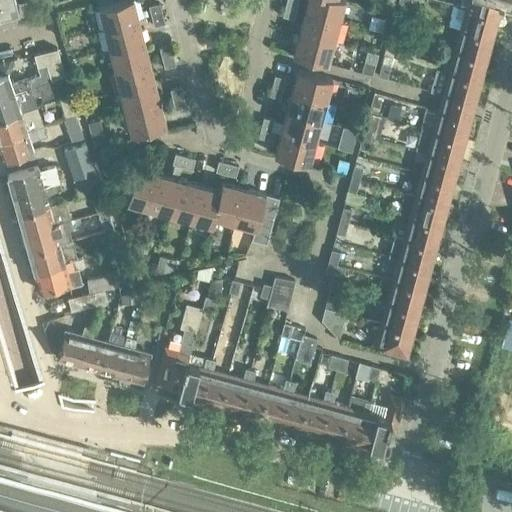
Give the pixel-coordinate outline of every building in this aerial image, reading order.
[(0,0),(0,9),(18,5),(16,0),(0,0)] [(119,0),(98,5),(104,27),(138,18),(133,0),(119,0)] [(286,0),(285,5),(296,8),(298,0),(286,0)] [(307,0),(304,11),(339,20),(344,0),(307,0)] [(467,0),(467,2),(498,11),(500,1),(501,2),(501,0),(509,2),(509,0),(467,0)] [(491,36),(498,11),(467,2),(461,27),(491,36)] [(160,3),(149,5),(151,15),(162,12),(160,3)] [(293,18),(296,8),(285,5),(282,15),(293,18)] [(304,11),(299,32),(333,42),(339,20),(304,11)] [(162,12),(151,15),(154,25),(165,23),(162,12)] [(393,17),(390,30),(399,33),(402,20),(393,17)] [(144,39),(138,18),(104,27),(109,48),(144,39)] [(486,56),(491,36),(461,27),(455,48),(486,56)] [(386,44),(395,46),(399,33),(390,30),(386,44)] [(327,63),(333,42),(299,32),(293,54),(327,63)] [(400,48),(414,52),(418,42),(403,37),(400,48)] [(149,60),(144,39),(109,48),(115,69),(149,60)] [(170,44),(159,47),(162,57),(173,55),(170,44)] [(0,75),(0,95),(63,74),(65,73),(57,47),(34,53),(39,74),(20,80),(12,83),(8,73),(0,75)] [(480,79),(486,56),(455,48),(452,60),(443,58),(440,68),(480,79)] [(378,53),(367,50),(364,60),(375,63),(378,53)] [(173,55),(162,57),(165,67),(175,64),(173,55)] [(115,69),(120,91),(155,82),(149,60),(115,69)] [(390,64),(382,62),(378,75),(387,78),(390,64)] [(442,93),(438,108),(470,117),(470,115),(473,103),(474,101),(480,79),(440,68),(435,67),(429,89),(442,93)] [(297,68),(292,89),(326,99),(332,77),(297,68)] [(63,74),(0,95),(0,117),(36,105),(33,95),(39,93),(41,98),(57,93),(58,99),(69,95),(63,74)] [(272,84),(283,87),(286,78),(275,75),(272,84)] [(120,91),(126,112),(160,103),(155,82),(120,91)] [(280,98),(283,87),(272,84),(269,95),(280,98)] [(173,98),(183,96),(181,86),(170,89),(173,98)] [(286,111),(320,120),(326,99),(292,89),(286,111)] [(382,93),(374,91),(370,104),(379,107),(382,93)] [(69,95),(58,99),(63,117),(64,118),(75,114),(69,95)] [(183,96),(173,98),(175,109),(186,106),(183,96)] [(166,124),(160,103),(126,112),(131,133),(166,124)] [(389,103),(386,117),(397,119),(400,106),(389,103)] [(0,117),(0,138),(42,124),(36,105),(0,117)] [(432,128),(464,137),(470,117),(438,108),(432,128)] [(315,142),(320,120),(286,111),(280,132),(315,142)] [(263,117),(261,127),(272,129),(274,119),(263,117)] [(370,136),(373,124),(365,122),(362,134),(370,136)] [(42,124),(0,138),(0,150),(3,159),(12,156),(33,149),(30,140),(46,134),(42,124)] [(426,149),(459,158),(464,137),(432,128),(421,125),(416,146),(426,149)] [(272,129),(261,127),(258,136),(269,139),(272,129)] [(337,147),(351,151),(357,130),(343,127),(337,147)] [(309,163),(315,142),(280,132),(274,154),(309,163)] [(362,134),(359,147),(366,149),(370,136),(362,134)] [(85,141),(82,143),(63,148),(73,178),(95,171),(85,141)] [(109,145),(99,148),(102,158),(112,156),(109,145)] [(420,171),(453,179),(459,158),(426,149),(420,171)] [(182,166),(185,155),(175,153),(172,163),(182,166)] [(195,158),(185,155),(182,166),(192,169),(195,158)] [(225,173),(228,162),(218,160),(216,170),(225,173)] [(238,165),(228,162),(225,173),(235,176),(238,165)] [(354,164),(351,176),(359,178),(363,166),(354,164)] [(7,175),(12,193),(59,180),(55,165),(39,169),(38,166),(7,175)] [(127,202),(148,207),(157,173),(136,167),(127,202)] [(453,179),(420,171),(414,169),(412,178),(418,180),(415,193),(447,202),(453,179)] [(178,178),(157,173),(148,207),(169,213),(178,178)] [(90,193),(101,190),(96,174),(73,182),(78,197),(90,193)] [(351,176),(347,190),(356,192),(359,178),(351,176)] [(169,213),(190,218),(199,184),(178,178),(169,213)] [(17,212),(49,204),(46,193),(61,189),(59,180),(12,193),(17,212)] [(213,216),(215,216),(241,223),(250,189),(222,181),(219,189),(213,216)] [(219,189),(199,184),(190,218),(212,224),(215,216),(213,216),(219,189)] [(279,196),(250,189),(241,223),(254,227),(251,238),(266,242),(279,196)] [(447,202),(415,193),(405,191),(400,212),(409,214),(441,223),(447,202)] [(69,218),(65,202),(49,206),(49,204),(17,212),(23,230),(69,218)] [(347,220),(350,209),(343,207),(340,219),(347,220)] [(98,212),(104,230),(113,228),(107,209),(106,209),(98,212)] [(435,245),(441,223),(409,214),(403,237),(435,245)] [(23,230),(28,250),(70,239),(70,240),(74,239),(71,228),(72,228),(69,218),(23,230)] [(340,219),(336,233),(343,235),(347,220),(340,219)] [(107,249),(114,247),(118,246),(114,227),(113,228),(104,230),(102,230),(103,234),(96,236),(98,244),(105,242),(107,249)] [(435,245),(403,237),(393,234),(388,256),(397,259),(429,267),(435,245)] [(28,250),(34,269),(75,258),(70,240),(70,239),(28,250)] [(330,250),(327,262),(335,264),(338,252),(330,250)] [(34,269),(39,289),(70,281),(71,285),(82,282),(77,267),(83,265),(81,257),(75,258),(34,269)] [(423,288),(429,267),(397,259),(391,280),(423,288)] [(324,270),(333,273),(341,275),(343,267),(335,264),(327,262),(324,270)] [(88,290),(125,282),(122,270),(87,277),(88,290)] [(266,303),(283,308),(287,309),(295,279),(275,276),(274,277),(272,284),(268,295),(266,303)] [(211,278),(210,281),(207,295),(205,294),(202,307),(211,309),(214,298),(213,297),(213,296),(221,297),(223,277),(211,278)] [(241,281),(232,278),(228,291),(237,293),(241,281)] [(417,310),(423,288),(391,280),(386,301),(417,310)] [(268,295),(272,284),(263,281),(260,293),(268,295)] [(99,304),(106,302),(103,289),(96,291),(99,304)] [(142,300),(154,299),(153,290),(141,292),(142,300)] [(71,310),(99,304),(96,291),(68,297),(71,310)] [(130,302),(142,300),(141,292),(129,293),(130,302)] [(328,294),(325,306),(333,309),(336,296),(328,294)] [(380,323),(412,331),(417,310),(386,301),(380,323)] [(325,306),(321,319),(338,337),(345,312),(333,309),(325,306)] [(292,323),(283,321),(280,334),(289,336),(292,323)] [(79,363),(89,325),(84,323),(81,334),(65,330),(57,357),(79,363)] [(406,353),(412,331),(380,323),(376,336),(374,335),(372,343),(406,353)] [(94,326),(89,325),(79,363),(100,369),(107,341),(91,337),(94,326)] [(153,385),(178,391),(186,362),(188,362),(197,331),(194,330),(194,331),(184,329),(182,336),(167,332),(153,385)] [(303,334),(295,359),(308,363),(316,338),(303,334)] [(121,375),(131,336),(126,335),(123,345),(107,341),(100,369),(121,375)] [(136,337),(131,336),(121,375),(143,380),(150,353),(133,348),(136,337)] [(339,356),(330,354),(320,351),(314,371),(333,376),(335,368),(339,356)] [(347,358),(339,356),(335,368),(343,371),(347,358)] [(199,399),(210,358),(206,357),(203,366),(188,362),(186,362),(178,391),(189,394),(189,396),(199,399)] [(217,359),(210,358),(199,399),(219,404),(228,373),(214,369),(217,359)] [(367,376),(375,379),(379,366),(379,365),(370,363),(367,376)] [(243,377),(228,373),(219,404),(239,409),(250,369),(246,368),(243,377)] [(254,370),(250,369),(239,409),(259,415),(267,384),(251,379),(254,370)] [(286,379),(283,388),(267,384),(259,415),(279,420),(290,380),(286,379)] [(295,381),(290,380),(279,420),(298,425),(307,394),(293,390),(295,381)] [(325,388),(322,398),(307,394),(298,425),(319,431),(330,390),(325,388)] [(335,391),(330,390),(319,431),(339,436),(347,405),(332,401),(335,391)] [(386,430),(387,431),(388,428),(394,430),(402,398),(390,395),(385,415),(369,410),(367,410),(359,442),(369,445),(370,443),(382,447),(386,430)] [(362,409),(347,405),(339,436),(359,442),(367,410),(369,410),(371,402),(364,400),(362,409)]
